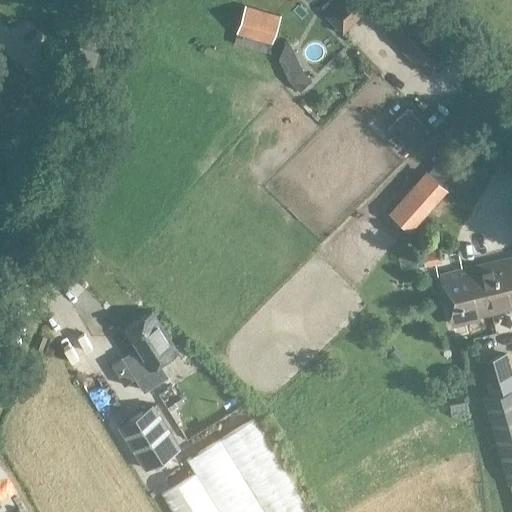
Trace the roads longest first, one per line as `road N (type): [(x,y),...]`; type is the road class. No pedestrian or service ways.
road 1 (unclassified): [(0,316),(109,0)]
road 2 (track): [(511,96),(416,0)]
